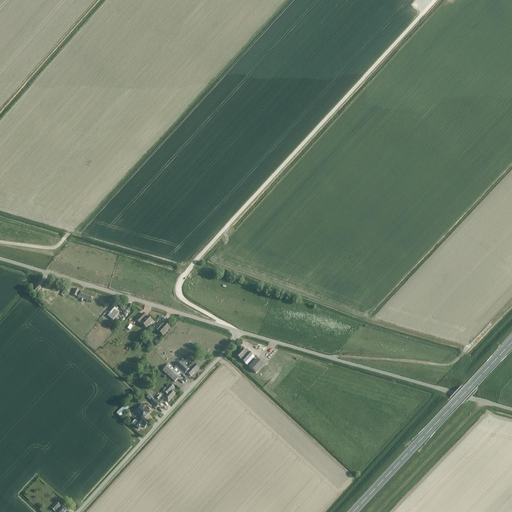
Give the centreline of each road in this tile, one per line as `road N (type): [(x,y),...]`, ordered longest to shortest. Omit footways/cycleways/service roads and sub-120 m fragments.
road 1 (track): [(238,331),(183,300),(178,284),(320,125)]
road 2 (unclassified): [(511,409),(238,331)]
road 3 (unclassified): [(238,331),(0,258)]
road 4 (unclassified): [(77,511),(238,331)]
road 5 (trunk): [(352,511),(511,341)]
road 6 (track): [(329,357),(448,365),(511,301)]
